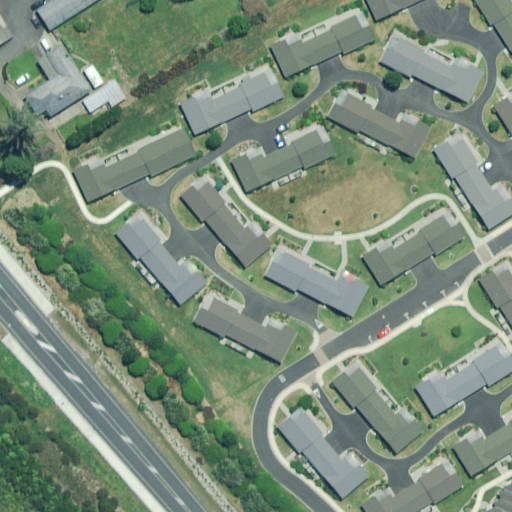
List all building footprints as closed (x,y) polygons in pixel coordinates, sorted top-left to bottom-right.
[(50,32),(99,0),(38,0),(32,4),(50,32)] [(358,0),(371,27),(429,0),(358,0)] [(511,25),(496,0),(476,0),(467,5),(485,33),(488,31),(511,69),(511,25)] [(268,53),(282,84),(368,45),(357,22),(297,49),(293,41),(268,53)] [(0,45),(9,40),(0,25),(0,45)] [(384,46),(372,71),(401,85),(403,82),(458,109),(474,77),(445,62),(440,74),(384,46)] [(91,92),(63,47),(38,62),(50,81),(25,96),(41,123),(50,118),(91,92)] [(104,83),(94,66),(84,72),(94,89),(104,83)] [(127,99),(115,80),(83,102),(91,114),(108,102),(112,108),(127,99)] [(179,111),(193,143),(279,104),(269,81),(208,108),(205,100),(179,111)] [(511,100),(511,99),(488,113),(505,141),(508,139),(511,144),(511,100)] [(334,104),(321,128),(351,143),(353,139),(408,167),(424,134),(395,120),(390,131),(334,104)] [(70,182),(83,211),(190,161),(179,137),(99,174),(97,169),(70,182)] [(224,169),(238,200),(324,161),(313,138),(253,165),(249,157),(224,169)] [(449,144),(425,158),(443,186),(446,184),(479,236),(509,217),(492,190),(482,196),(449,144)] [(194,189),(173,206),(194,231),(197,229),(237,276),(265,252),(244,228),(234,236),(194,189)] [(128,222),(107,239),(128,264),(131,262),(171,309),(199,285),(178,261),(168,269),(128,222)] [(356,264),(374,294),(455,245),(442,223),(385,257),(380,250),(356,264)] [(270,260),(257,285),(287,299),(288,296),(344,323),(360,291),(331,276),(325,288),(270,260)] [(511,296),(497,272),(474,287),(491,315),(494,313),(511,341),(511,296)] [(200,309),(188,333),(217,348),(219,344),(274,372),(290,339),(261,325),(256,336),(200,309)] [(410,396),(428,425),(509,377),(495,355),(439,389),(434,381),(410,396)] [(348,370),(323,393),(388,461),(412,439),(394,420),(388,425),(361,396),(367,390),(348,370)] [(294,414),(269,438),(334,506),(358,483),(340,464),(335,469),(307,440),(313,435),(294,414)] [(450,456),(468,485),(511,458),(511,428),(479,449),(474,441),(450,456)] [(364,511),(431,511),(455,498),(442,476),(386,510),(381,502),(364,511)] [(511,511),(511,479),(505,482),(486,511),(511,511)]
